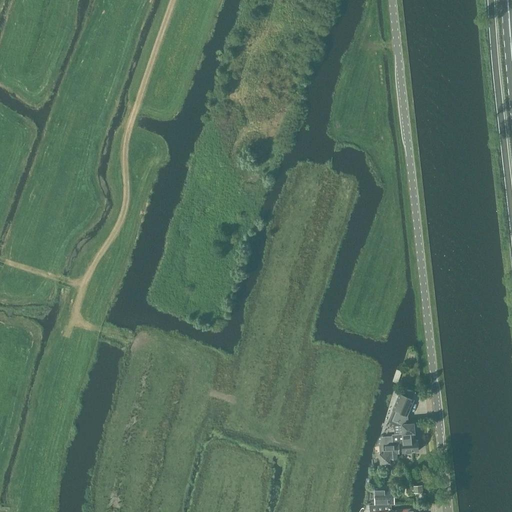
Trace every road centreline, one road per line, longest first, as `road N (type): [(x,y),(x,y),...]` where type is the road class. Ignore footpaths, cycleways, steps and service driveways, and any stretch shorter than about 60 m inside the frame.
road 1 (unclassified): [(449,511),(391,0)]
road 2 (track): [(174,0),(127,139),(128,206),(82,284),(67,337)]
